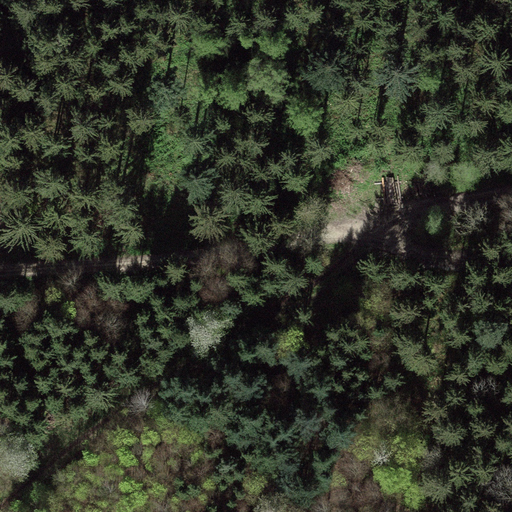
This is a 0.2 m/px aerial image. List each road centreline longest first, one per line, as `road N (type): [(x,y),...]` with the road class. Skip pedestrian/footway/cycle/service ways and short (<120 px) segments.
road 1 (track): [(3,511),(134,401),(376,239),(308,239),(0,276)]
road 2 (track): [(511,186),(376,239),(411,252),(511,265)]
